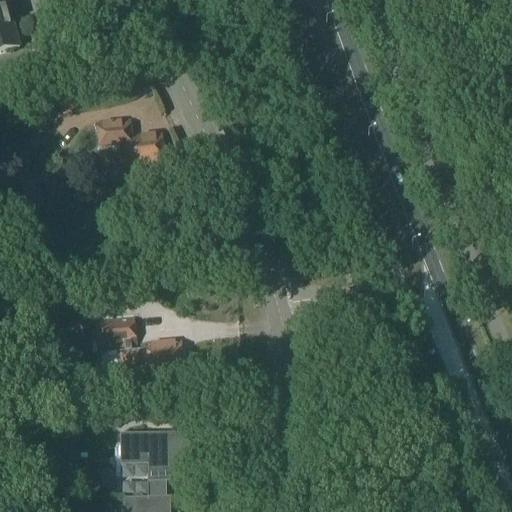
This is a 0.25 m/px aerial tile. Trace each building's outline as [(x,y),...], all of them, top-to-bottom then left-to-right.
[(0,0),(0,56),(19,51),(4,1),(4,0),(0,0)] [(130,139),(129,123),(96,127),(98,151),(123,148),(126,174),(164,171),(160,136),(130,139)] [(98,290),(95,279),(75,285),(75,286),(63,290),(65,297),(89,290),(90,292),(98,290)] [(131,356),(130,348),(134,348),(132,324),(96,327),(98,351),(123,349),(123,354),(118,355),(120,378),(143,376),(144,383),(160,381),(161,398),(181,396),(180,380),(182,380),(179,345),(141,348),(141,355),(131,356)] [(147,502),(165,501),(165,486),(185,486),(185,438),(120,438),(120,470),(147,469),(147,502)] [(165,502),(165,501),(147,502),(122,503),(122,511),(169,511),(169,502),(165,502)]
